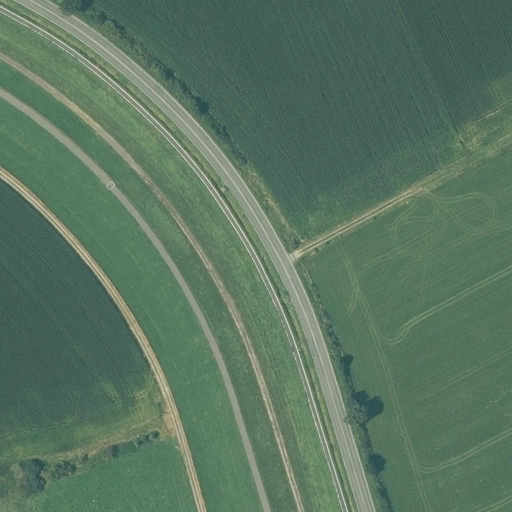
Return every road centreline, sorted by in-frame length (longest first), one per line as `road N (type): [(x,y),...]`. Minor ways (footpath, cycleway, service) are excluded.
road 1 (secondary): [(366,511),(289,275),(229,174),(132,72),(26,0)]
road 2 (track): [(0,57),(106,137),(171,205),(220,280),(254,353),(301,511)]
road 3 (track): [(0,179),(51,225),(143,346),(200,511)]
road 4 (track): [(282,263),(511,137)]
